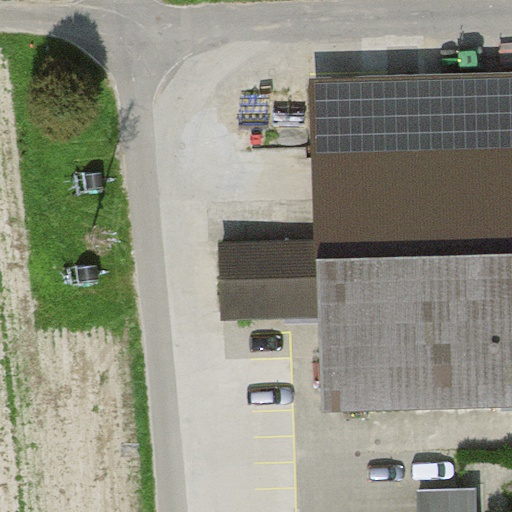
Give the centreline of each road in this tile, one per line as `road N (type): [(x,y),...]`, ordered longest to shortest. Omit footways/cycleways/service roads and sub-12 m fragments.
road 1 (unclassified): [(123,25),(177,511)]
road 2 (unclassified): [(511,19),(123,25)]
road 3 (track): [(170,449),(511,438)]
road 4 (unclassified): [(123,25),(0,20)]
